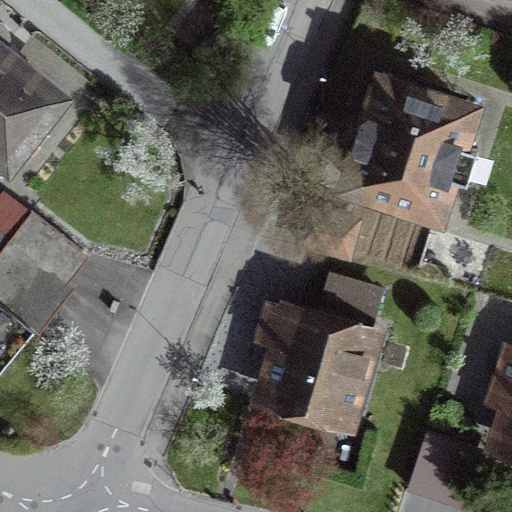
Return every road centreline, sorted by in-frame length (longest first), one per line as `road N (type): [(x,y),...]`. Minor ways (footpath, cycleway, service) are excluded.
road 1 (residential): [(246,151),(84,498)]
road 2 (residential): [(43,0),(246,151)]
road 3 (residential): [(313,0),(246,151)]
